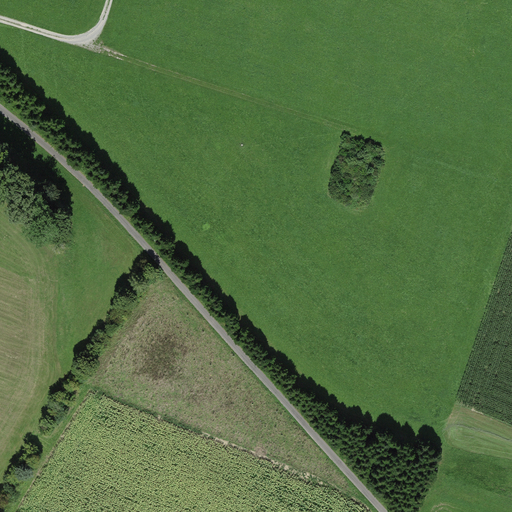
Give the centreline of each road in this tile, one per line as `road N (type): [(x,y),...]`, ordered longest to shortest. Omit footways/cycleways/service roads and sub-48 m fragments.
road 1 (track): [(0,111),(105,204),(385,511)]
road 2 (track): [(0,11),(382,132)]
